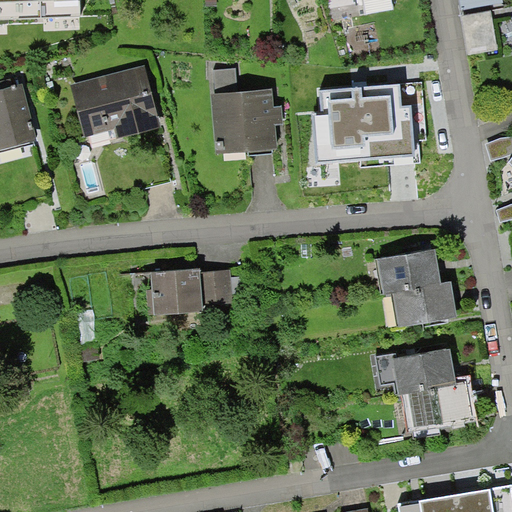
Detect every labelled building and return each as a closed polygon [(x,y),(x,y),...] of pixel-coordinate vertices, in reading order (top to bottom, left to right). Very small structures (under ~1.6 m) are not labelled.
[(501,14),(461,18),(466,67),(506,63),(501,14)] [(359,19),(336,27),(347,60),(381,49),(374,28),(364,31),(359,19)] [(235,69),(213,71),(220,138),(229,137),(231,157),(284,151),(281,126),(288,125),(286,107),(277,108),(275,88),(237,92),(235,69)] [(381,89),(349,93),(355,140),(416,132),(412,103),(424,101),(420,69),(379,74),(381,89)] [(152,70),(77,87),(88,138),(120,131),(122,141),(165,131),(152,70)] [(27,87),(0,94),(0,150),(1,154),(41,144),(27,87)] [(435,248),(375,259),(381,295),(392,293),(441,284),(435,248)] [(208,269),(153,274),(157,319),(209,315),(208,308),(251,304),(249,281),(235,282),(234,273),(207,276),(208,269)] [(441,284),(392,293),(398,327),(457,317),(450,283),(441,284)] [(105,339),(80,342),(83,365),(108,362),(105,339)] [(450,348),(393,358),(399,394),(403,394),(457,385),(455,378),(450,348)] [(470,375),(455,378),(457,385),(403,394),(409,431),(478,420),(470,375)]
